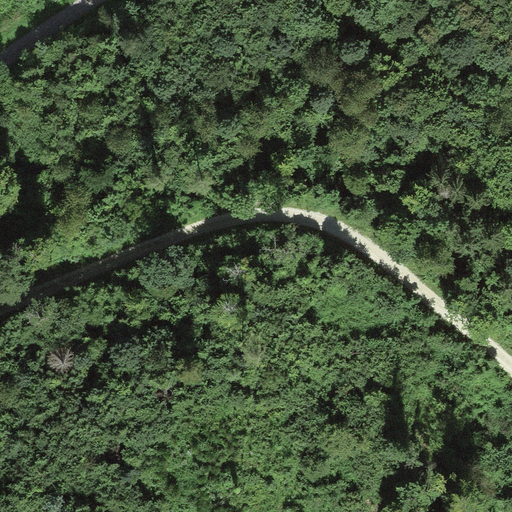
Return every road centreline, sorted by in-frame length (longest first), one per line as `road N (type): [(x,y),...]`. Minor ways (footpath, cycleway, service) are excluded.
road 1 (track): [(0,308),(187,230),(257,214),(323,222),(367,243),(511,363)]
road 2 (track): [(0,76),(109,0)]
